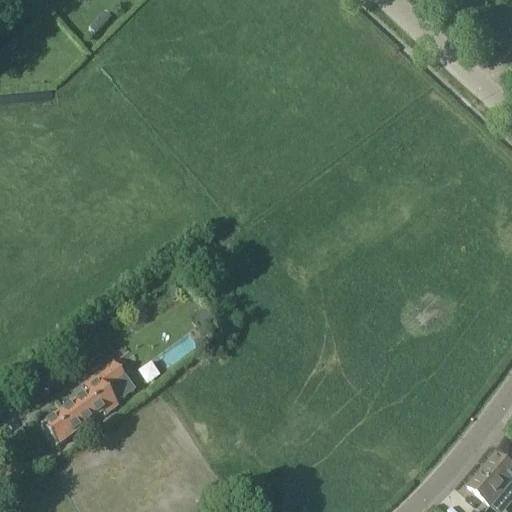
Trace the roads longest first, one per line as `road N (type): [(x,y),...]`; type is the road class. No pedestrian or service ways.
road 1 (residential): [(511,116),(396,0)]
road 2 (residential): [(404,511),(491,421)]
